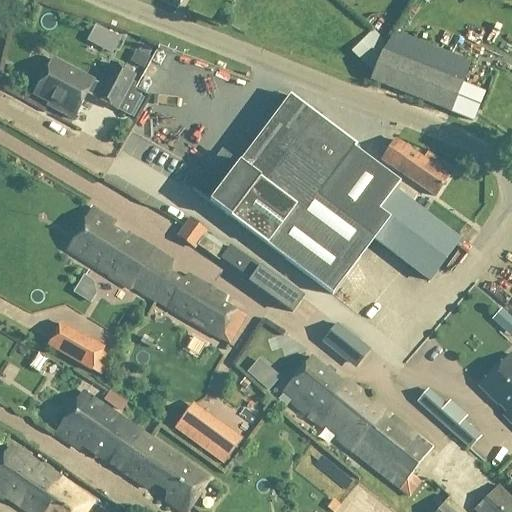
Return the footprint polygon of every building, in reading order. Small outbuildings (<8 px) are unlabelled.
[(153,0),(176,12),(182,0),(153,0)] [(482,96),(380,55),(369,83),(471,124),(482,96)] [(99,88),(51,62),(32,97),(56,110),(54,113),(71,122),(85,97),(108,109),(115,113),(134,78),(111,67),(105,78),(99,88)] [(166,94),(161,104),(211,129),(216,119),(166,94)] [(330,298),(373,242),(362,234),(398,187),(352,152),(355,149),(288,99),(208,205),(330,298)] [(179,148),(191,126),(152,104),(140,126),(179,148)] [(432,169),(394,143),(380,163),(434,199),(451,174),(436,163),(432,169)] [(124,238),(111,231),(114,226),(90,212),(65,253),(106,278),(104,282),(109,286),(111,281),(128,291),(135,291),(229,348),(244,320),(222,307),(224,300),(185,278),(181,283),(169,276),(172,264),(126,237),(124,238)] [(206,233),(188,220),(175,239),(193,252),(195,248),(204,237),(206,233)] [(442,230),(411,271),(427,283),(458,242),(442,230)] [(229,249),(226,252),(220,261),(247,281),(247,280),(250,283),(258,271),(255,269),(256,269),(229,249)] [(290,315),(300,301),(258,271),(250,283),(249,285),(290,315)] [(475,284),(489,300),(504,287),(490,271),(475,284)] [(491,322),(501,331),(510,321),(500,312),(491,322)] [(58,327),(46,348),(87,372),(99,351),(58,327)] [(322,342),(338,355),(350,339),(335,327),(322,342)] [(511,359),(509,357),(478,389),(498,409),(499,408),(506,414),(502,418),(511,428),(511,359)] [(339,358),(333,366),(348,377),(354,369),(339,358)] [(309,360),(282,395),(291,402),(289,405),(318,428),(399,492),(398,493),(408,501),(420,487),(410,478),(431,452),(343,383),(340,384),(309,360)] [(275,380),(257,364),(247,376),(265,392),(275,380)] [(445,407),(436,400),(427,392),(424,396),(415,405),(468,452),(480,440),(463,423),(467,419),(449,404),(445,407)] [(187,511),(208,482),(133,430),(115,419),(81,396),(54,436),(77,451),(83,448),(93,455),(93,457),(124,478),(125,477),(126,478),(147,492),(154,488),(165,496),(164,504),(175,511),(187,511)] [(238,445),(189,409),(173,432),(222,467),(238,445)] [(41,472),(7,449),(0,459),(0,501),(1,502),(3,499),(21,511),(89,511),(95,504),(92,502),(43,469),(41,472)] [(511,511),(511,507),(495,490),(472,511),(511,511)]
